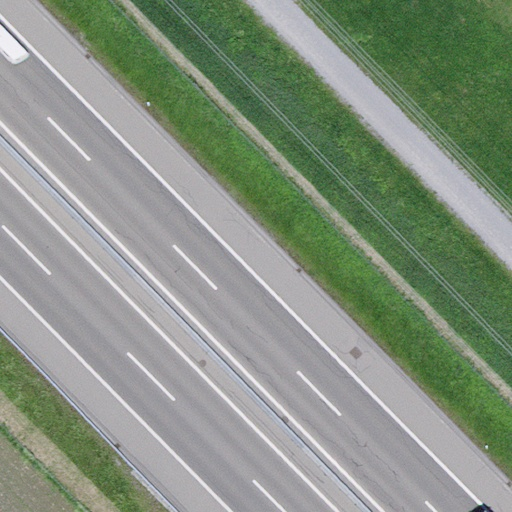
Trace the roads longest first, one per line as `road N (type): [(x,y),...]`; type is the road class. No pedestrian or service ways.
road 1 (motorway): [(436,511),(0,68)]
road 2 (motorway): [(0,223),(284,511)]
road 3 (track): [(269,0),(511,246)]
